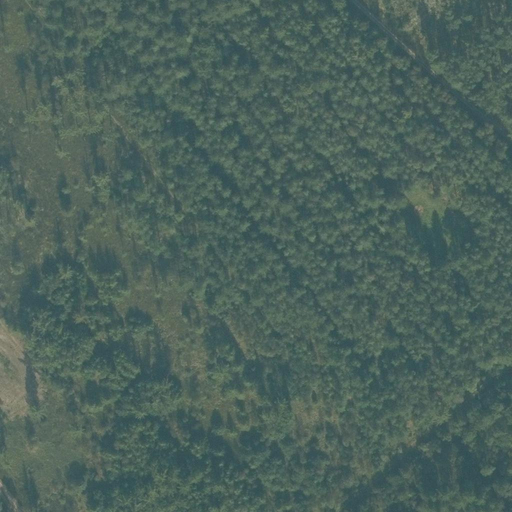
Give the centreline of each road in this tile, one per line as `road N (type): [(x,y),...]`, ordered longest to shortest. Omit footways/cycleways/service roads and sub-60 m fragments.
road 1 (track): [(358,0),(511,137)]
road 2 (track): [(469,395),(341,511)]
